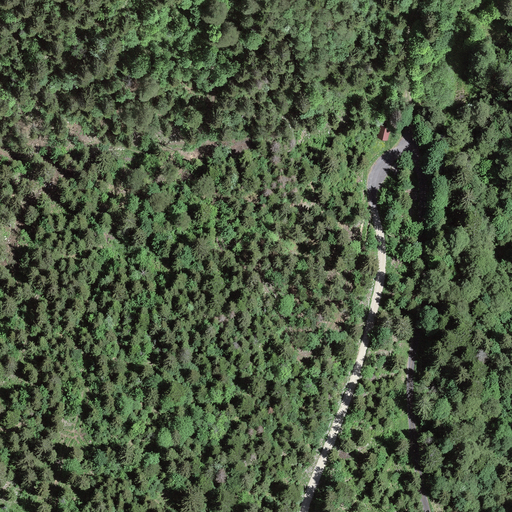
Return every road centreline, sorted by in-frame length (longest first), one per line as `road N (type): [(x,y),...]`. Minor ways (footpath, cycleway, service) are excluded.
road 1 (track): [(375,214),(372,188),(383,162),(406,153),(421,170),(425,285),(410,412),(427,511)]
road 2 (track): [(375,214),(379,287),(304,511)]
road 3 (track): [(424,0),(406,50),(406,153)]
